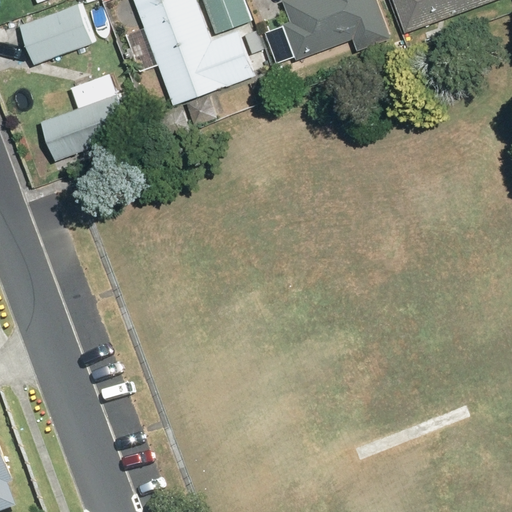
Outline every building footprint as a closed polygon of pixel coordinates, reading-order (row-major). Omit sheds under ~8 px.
[(131,32),(146,71),(165,64),(181,106),(264,74),(245,25),(260,20),(252,0),(141,0),(151,25),(131,32)] [(383,0),(294,0),(290,1),(296,18),(289,21),(303,61),(359,41),(363,50),(397,38),(383,0)] [(402,0),(414,31),(497,0),(402,0)] [(103,42),(89,2),(28,23),(43,63),(103,42)] [(141,131),(118,68),(77,83),(86,105),(46,120),(61,160),(141,131)] [(511,400),(474,417),(495,467),(511,459),(511,400)] [(0,511),(15,511),(25,508),(17,489),(23,487),(2,434),(0,435),(0,511)]
